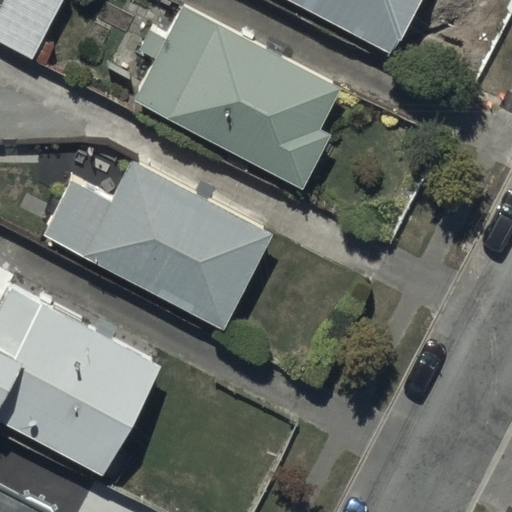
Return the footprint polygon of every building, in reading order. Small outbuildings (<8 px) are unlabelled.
[(0,0),(0,26),(31,42),(52,0),(0,0)] [(147,13),(137,32),(154,41),(133,82),(302,168),(330,115),(319,109),(336,74),(340,66),(209,0),(173,0),(163,21),(147,13)] [(405,0),(327,0),(389,32),(405,0)] [(66,162),(38,216),(220,310),(270,215),(128,142),(106,183),(66,162)] [(0,398),(101,452),(156,347),(159,343),(12,266),(15,260),(0,252),(0,398)]
